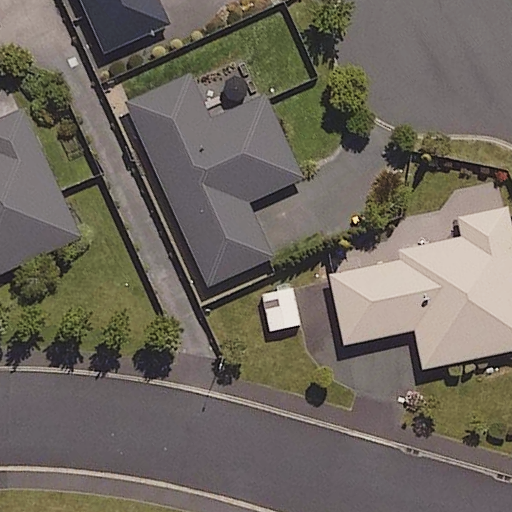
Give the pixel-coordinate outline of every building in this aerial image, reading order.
[(82,0),(108,57),(171,29),(158,0),(82,0)] [(215,128),(195,82),(132,111),(213,292),(277,263),(251,207),(307,182),(271,103),(215,128)] [(0,281),(84,242),(25,116),(0,127),(0,281)] [(511,356),(511,213),(511,211),(463,221),(467,242),(404,255),(406,266),(335,280),(349,349),(420,335),(428,374),(511,356)] [(297,288),(266,292),(272,333),(302,329),(297,288)]
